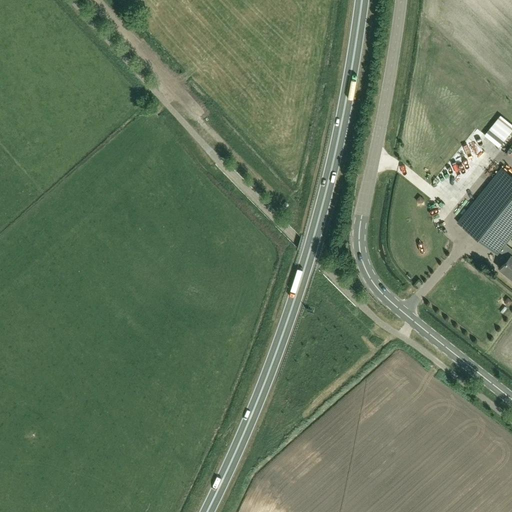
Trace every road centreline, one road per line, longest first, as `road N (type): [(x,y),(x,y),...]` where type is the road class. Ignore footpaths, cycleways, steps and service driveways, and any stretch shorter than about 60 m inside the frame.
road 1 (trunk): [(205,511),(238,446),(306,260),(362,0)]
road 2 (tertiary): [(511,400),(402,313),(373,284),(360,256),(358,228),(405,0)]
road 3 (unclassified): [(199,117),(93,0)]
